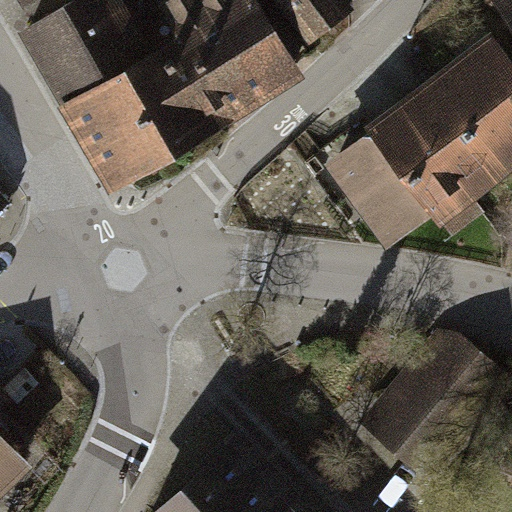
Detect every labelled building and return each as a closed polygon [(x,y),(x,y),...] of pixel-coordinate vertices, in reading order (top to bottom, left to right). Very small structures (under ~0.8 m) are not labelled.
[(59,102),(152,47),(124,0),(67,0),(17,30),(59,102)] [(154,0),(175,34),(152,47),(59,102),(55,104),(108,193),(304,78),(258,0),(154,0)] [(275,0),(307,43),(354,9),(347,0),(275,0)] [(511,0),(493,0),(511,29),(511,0)] [(511,58),(491,30),(400,96),(474,198),(511,170),(511,58)] [(485,212),(474,198),(400,96),(363,123),(367,129),(322,162),(385,247),(430,214),(438,224),(442,221),(453,236),(485,212)] [(0,211),(11,201),(0,189),(0,211)] [(437,327),(358,422),(414,469),(501,365),(461,331),(437,327)] [(0,497),(37,463),(0,424),(0,497)] [(316,511),(239,428),(147,511),(316,511)]
